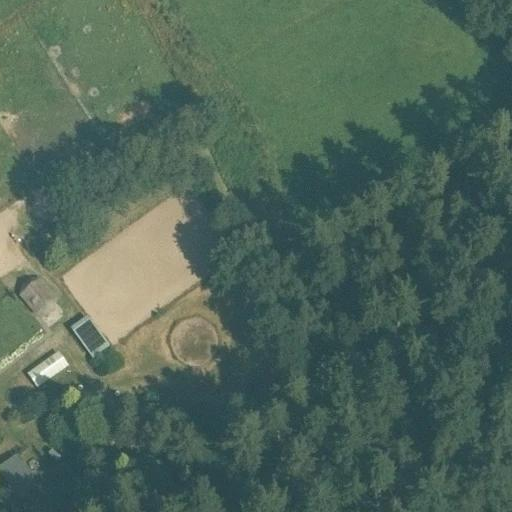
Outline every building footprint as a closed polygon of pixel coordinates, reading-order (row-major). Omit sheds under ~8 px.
[(60,299),(79,281),(58,260),(40,278),(60,299)] [(58,302),(41,281),(29,281),(22,288),(21,298),(35,318),(47,318),(56,312),(58,302)] [(110,300),(92,312),(109,337),(127,324),(110,300)] [(89,320),(72,333),(87,354),(93,361),(110,349),(105,342),(89,320)] [(58,355),(28,376),(33,383),(38,390),(68,368),(58,355)]
